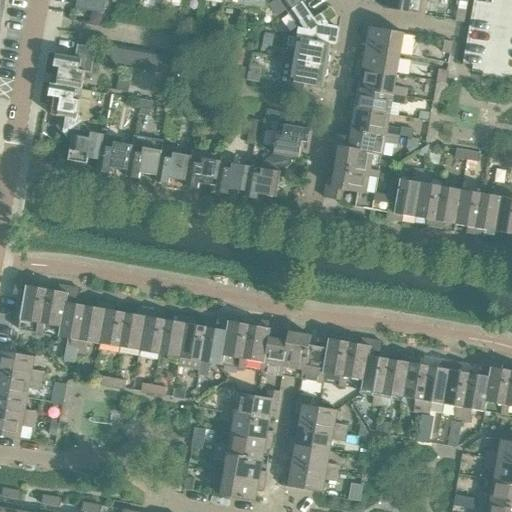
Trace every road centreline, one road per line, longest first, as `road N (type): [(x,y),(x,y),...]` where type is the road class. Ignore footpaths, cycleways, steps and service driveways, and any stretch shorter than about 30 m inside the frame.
road 1 (residential): [(315,221),(13,167)]
road 2 (residential): [(227,511),(89,462),(0,458)]
road 3 (residential): [(315,221),(352,12),(343,0)]
road 4 (residential): [(511,256),(315,221)]
road 5 (residential): [(13,167),(39,0)]
